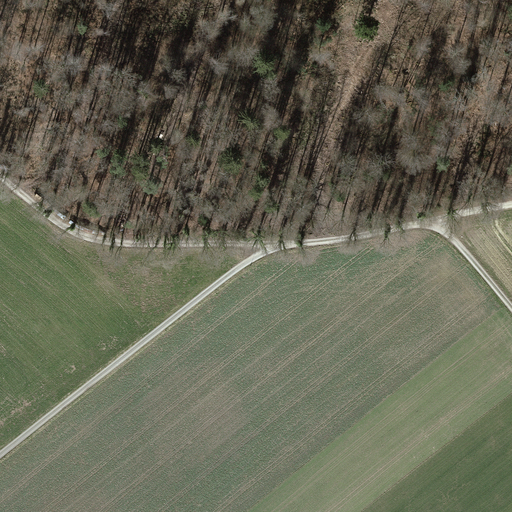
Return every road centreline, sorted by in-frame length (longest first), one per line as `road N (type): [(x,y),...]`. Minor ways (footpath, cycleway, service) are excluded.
road 1 (track): [(273,245),(0,457)]
road 2 (track): [(273,245),(94,232),(0,166)]
road 3 (track): [(511,205),(273,245)]
